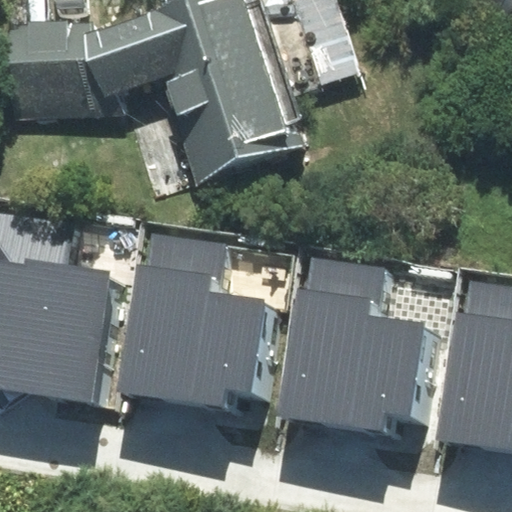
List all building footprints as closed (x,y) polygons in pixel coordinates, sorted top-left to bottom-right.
[(191,0),(118,25),(2,25),(4,116),(130,115),(156,197),(305,149),(299,119),(293,96),(359,73),(335,0),(268,0),(258,4),(256,0),(191,0)] [(480,0),(491,12),(503,0),(480,0)] [(65,269),(72,224),(0,213),(0,388),(90,402),(109,275),(65,269)] [(218,295),(226,243),(150,232),(124,395),(225,410),(228,387),(251,391),(265,302),(218,295)] [(377,319),(385,267),(312,256),(287,417),(382,431),(385,412),(411,415),(424,326),(377,319)] [(511,280),(470,274),(444,441),(511,451),(511,280)]
